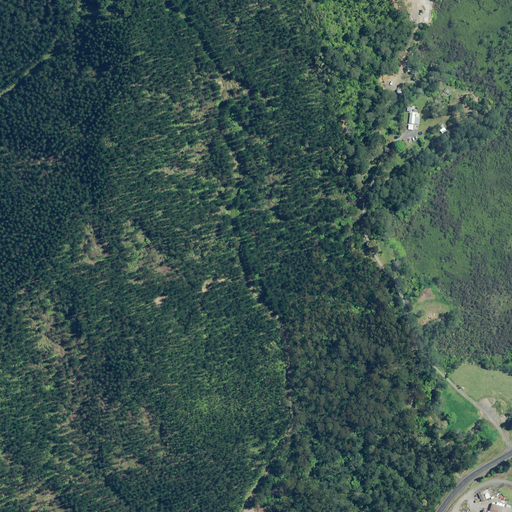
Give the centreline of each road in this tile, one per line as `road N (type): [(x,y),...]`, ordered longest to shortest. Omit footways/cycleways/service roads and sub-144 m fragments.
road 1 (track): [(195,0),(251,104),(239,206),(249,275),(288,340),(289,424),(246,511)]
road 2 (track): [(0,88),(85,0)]
